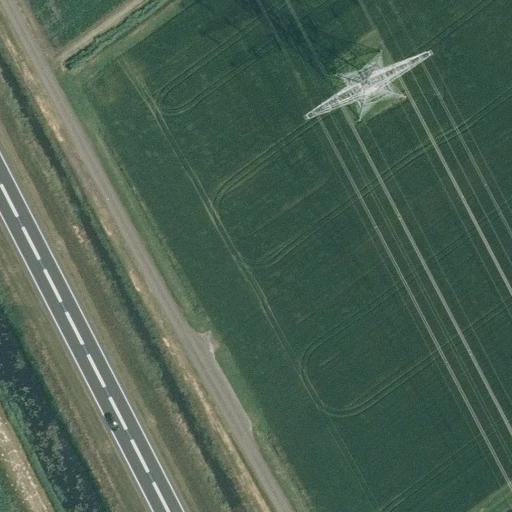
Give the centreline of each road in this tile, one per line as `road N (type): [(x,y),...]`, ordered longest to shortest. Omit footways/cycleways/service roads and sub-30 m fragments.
road 1 (unclassified): [(278,511),(0,0)]
road 2 (trunk): [(175,511),(0,175)]
